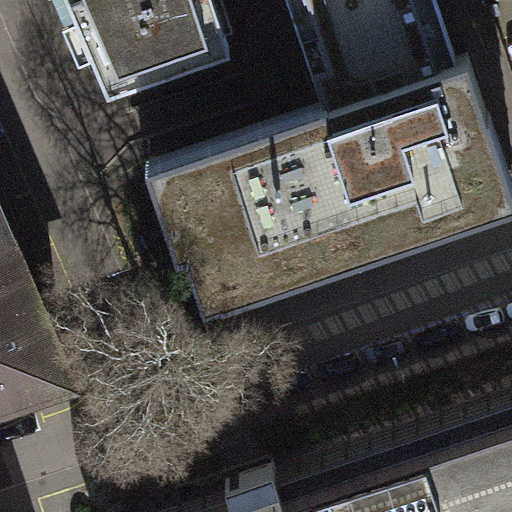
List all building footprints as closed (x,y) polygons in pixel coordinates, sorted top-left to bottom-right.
[(215,0),(68,0),(103,89),(231,46),(215,0)] [(291,0),(324,98),(453,56),(434,0),(291,0)] [(453,56),(324,98),(147,157),(176,243),(187,239),(206,296),(511,194),(511,190),(466,51),(453,56)] [(0,392),(65,371),(6,229),(0,231),(0,392)] [(511,511),(511,383),(228,478),(226,470),(200,478),(175,487),(181,506),(164,511),(511,511)]
